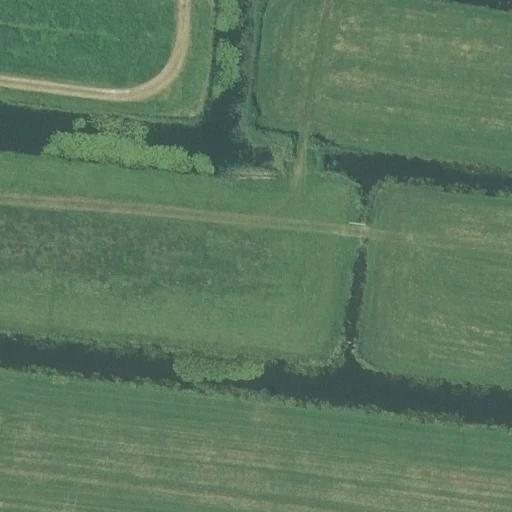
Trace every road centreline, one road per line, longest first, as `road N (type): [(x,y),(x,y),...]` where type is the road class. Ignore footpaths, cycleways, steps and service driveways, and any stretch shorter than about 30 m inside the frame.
road 1 (track): [(328,0),(294,224),(0,208)]
road 2 (track): [(182,0),(174,66),(140,98),(0,82)]
